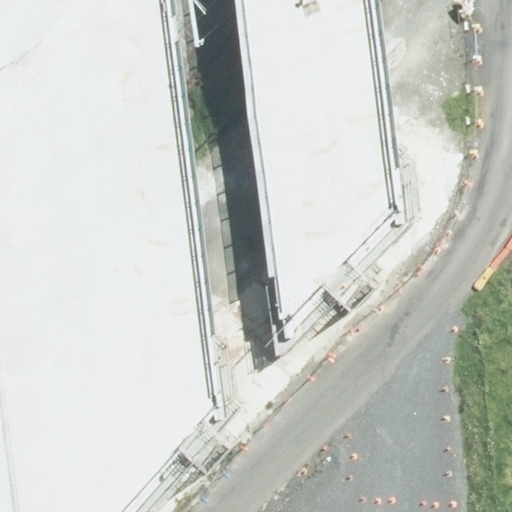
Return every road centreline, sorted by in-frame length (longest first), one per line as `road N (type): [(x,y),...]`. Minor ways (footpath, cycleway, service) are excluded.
road 1 (motorway): [(41,0),(107,511)]
road 2 (motorway): [(299,0),(364,511)]
